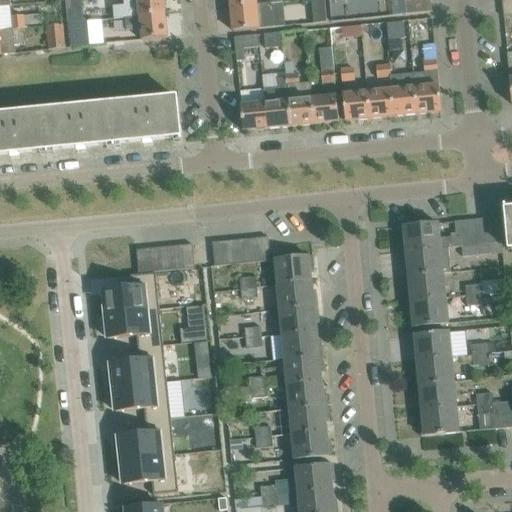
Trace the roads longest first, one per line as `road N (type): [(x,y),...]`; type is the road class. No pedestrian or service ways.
road 1 (residential): [(375,492),(345,198)]
road 2 (residential): [(59,227),(345,198)]
road 3 (residential): [(90,511),(59,227)]
road 4 (residential): [(475,137),(216,162)]
road 5 (residential): [(216,162),(0,184)]
road 6 (residential): [(198,0),(216,162)]
road 7 (residential): [(475,137),(461,0)]
road 8 (residential): [(345,198),(481,177)]
